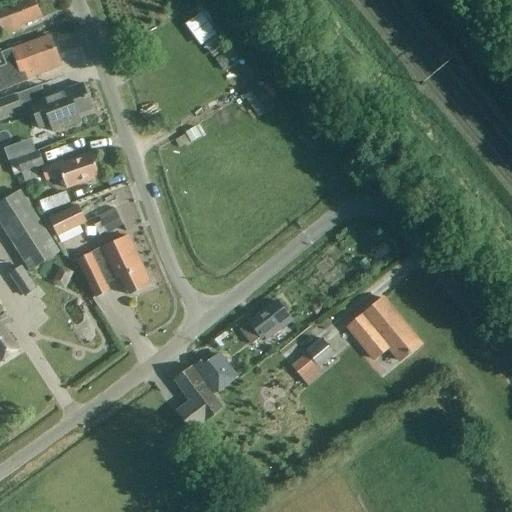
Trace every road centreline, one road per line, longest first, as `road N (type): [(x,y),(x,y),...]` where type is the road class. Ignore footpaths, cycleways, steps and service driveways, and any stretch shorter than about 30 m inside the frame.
road 1 (unclassified): [(511,361),(402,227),(364,209),(329,220),(207,320)]
road 2 (unclassified): [(207,320),(171,272),(77,0)]
road 3 (unclassified): [(0,473),(207,320)]
